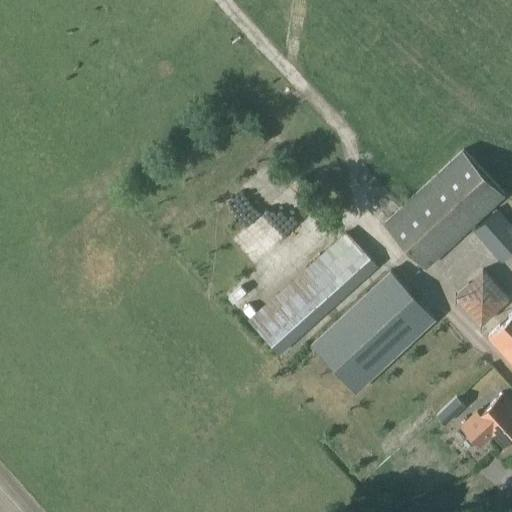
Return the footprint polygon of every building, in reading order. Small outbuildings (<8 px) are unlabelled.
[(464,149),(384,222),(425,266),(504,193),(464,149)] [(474,229),(482,238),(502,261),(511,252),(511,225),(511,226),(497,209),(474,229)] [(456,294),(481,322),(509,297),(483,269),(456,294)] [(462,347),(391,270),(292,361),(336,408),(394,354),(422,384),(462,347)] [(511,360),(511,312),(489,335),(511,360)] [(511,402),(503,392),(478,416),(504,444),(511,436),(511,408),(509,405),(511,402)] [(444,423),(454,414),(446,405),(436,414),(444,423)]
